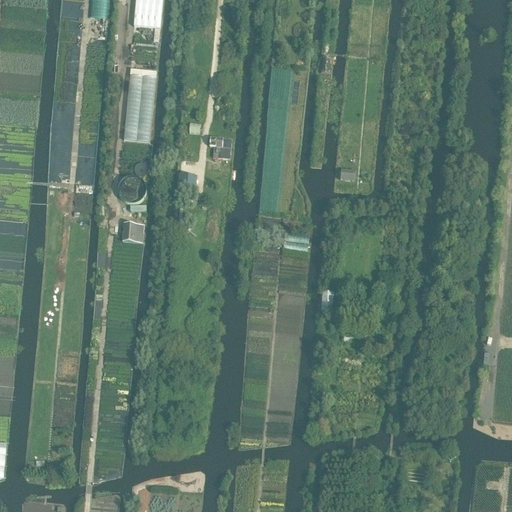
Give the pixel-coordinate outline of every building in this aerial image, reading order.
[(136,0),(134,29),(160,31),(162,0),(136,0)] [(323,59),(321,75),(330,76),(331,59),(323,59)] [(129,78),(124,142),(150,144),(155,80),(129,78)] [(210,139),(209,150),(213,150),(212,163),(213,163),(213,169),(229,170),(230,155),(221,155),(222,146),(222,147),(223,140),(222,140),(222,139),(218,139),(218,140),(210,139)] [(341,171),(340,182),(354,183),(355,173),(341,171)] [(181,179),(176,179),(176,183),(181,183),(180,187),(196,188),(197,176),(181,174),(181,179)] [(147,192),(148,190),(147,187),(147,185),(146,182),(144,180),(142,178),(140,177),(138,176),(135,176),(131,176),(129,177),(127,178),(124,179),(123,181),(121,183),(120,186),(120,189),(120,192),(121,195),(122,197),(124,199),(126,201),(128,202),(131,203),(134,203),(136,203),(138,203),(142,201),(144,199),(145,197),(146,195),(147,192)] [(123,225),(122,243),(143,245),(145,227),(136,226),(123,225)] [(332,314),(333,294),(323,293),(321,313),(332,314)]
